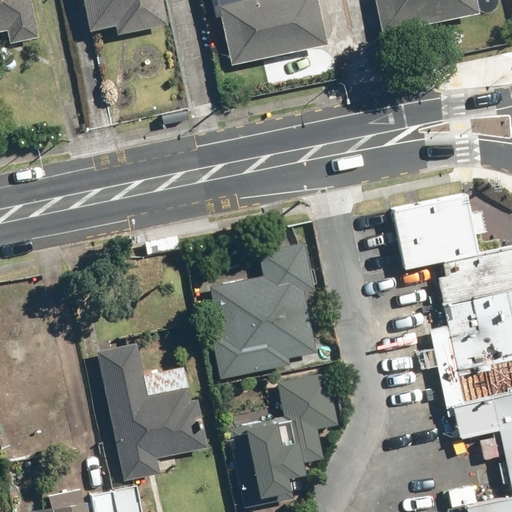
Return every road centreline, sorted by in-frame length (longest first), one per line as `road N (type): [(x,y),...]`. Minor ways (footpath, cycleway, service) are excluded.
road 1 (tertiary): [(334,146),(0,216)]
road 2 (tertiary): [(334,146),(511,95)]
road 3 (tertiary): [(511,157),(334,146)]
